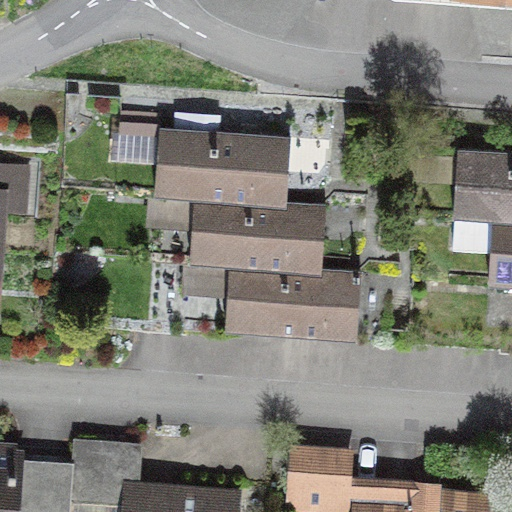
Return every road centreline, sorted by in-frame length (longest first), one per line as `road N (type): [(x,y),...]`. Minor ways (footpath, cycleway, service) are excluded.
road 1 (residential): [(511,422),(0,394)]
road 2 (residential): [(511,91),(301,79),(121,0)]
road 3 (residential): [(120,0),(0,73)]
